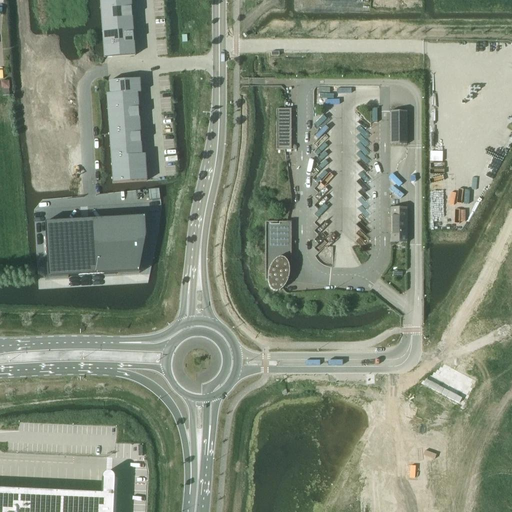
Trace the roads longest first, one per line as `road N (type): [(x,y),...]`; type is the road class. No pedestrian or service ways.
road 1 (unclassified): [(233,379),(261,369),(392,370),(407,367),(416,347),(412,330),(390,357),(237,354)]
road 2 (secondary): [(218,0),(217,140),(199,262)]
road 3 (secondary): [(115,368),(153,387),(174,410),(197,482)]
